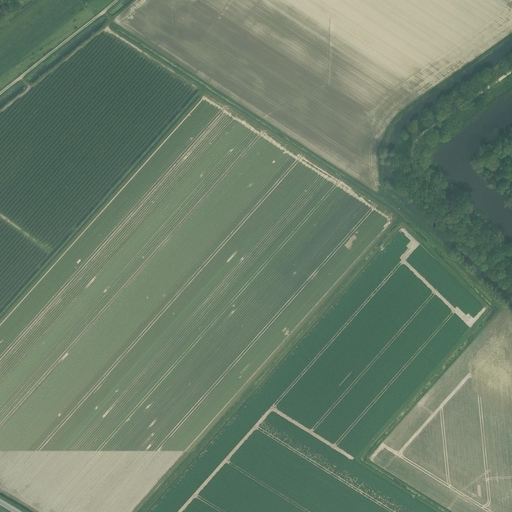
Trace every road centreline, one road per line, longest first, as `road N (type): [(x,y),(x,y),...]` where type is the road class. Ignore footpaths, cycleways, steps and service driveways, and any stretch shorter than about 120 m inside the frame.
road 1 (track): [(130,511),(393,221),(391,212)]
road 2 (track): [(0,111),(107,29),(194,86)]
road 3 (unclassified): [(0,94),(118,0)]
